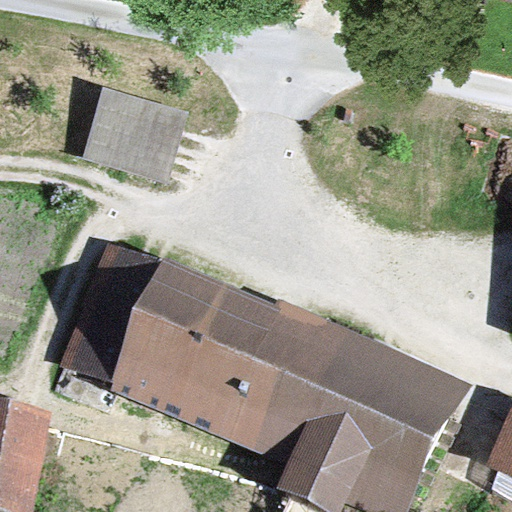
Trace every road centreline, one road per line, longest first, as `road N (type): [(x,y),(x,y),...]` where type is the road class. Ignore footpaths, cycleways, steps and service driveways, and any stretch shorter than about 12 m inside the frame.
road 1 (track): [(307,64),(277,157),(209,214),(0,188)]
road 2 (track): [(0,4),(307,64)]
road 3 (track): [(307,64),(511,103)]
